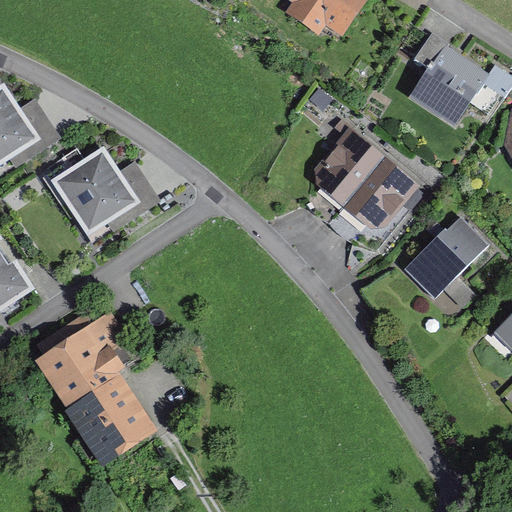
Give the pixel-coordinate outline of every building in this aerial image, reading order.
[(283,0),(290,5),(283,15),(316,37),(323,26),(341,39),(367,0),(283,0)] [(511,79),(493,67),(488,75),(443,47),(447,42),(431,33),(413,62),(425,69),(405,100),(453,130),(469,105),(486,116),(499,96),(505,100),(511,88),(511,79)] [(23,107),(7,81),(0,85),(0,165),(13,157),(19,166),(63,138),(37,98),(23,107)] [(511,109),(511,111),(502,147),(511,168),(511,109)] [(309,210),(330,227),(384,159),(349,130),(314,173),(315,189),(322,194),(309,210)] [(123,171),(107,146),(87,159),(79,147),(63,158),(67,164),(45,178),(72,219),(76,216),(90,237),(112,222),(118,231),(164,200),(138,161),(123,171)] [(419,187),(384,159),(330,227),(349,243),(362,227),(367,231),(386,229),(419,187)] [(489,248),(460,218),(445,233),(434,222),(425,231),(435,242),(403,273),(432,303),(489,248)] [(0,311),(38,286),(20,259),(13,263),(6,252),(0,256),(0,311)] [(79,316),(34,347),(42,358),(29,366),(101,472),(156,434),(116,376),(123,372),(111,353),(129,340),(110,312),(87,327),(79,316)] [(511,314),(492,336),(511,354),(511,314)]
